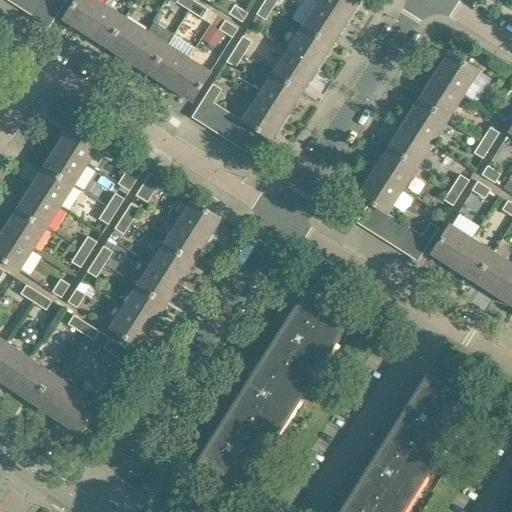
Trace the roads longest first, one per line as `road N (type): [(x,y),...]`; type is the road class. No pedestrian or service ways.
road 1 (residential): [(94,511),(283,217)]
road 2 (residential): [(283,217),(46,67)]
road 3 (residential): [(283,217),(421,0)]
road 4 (residential): [(313,511),(437,315)]
road 5 (residential): [(437,315),(283,217)]
